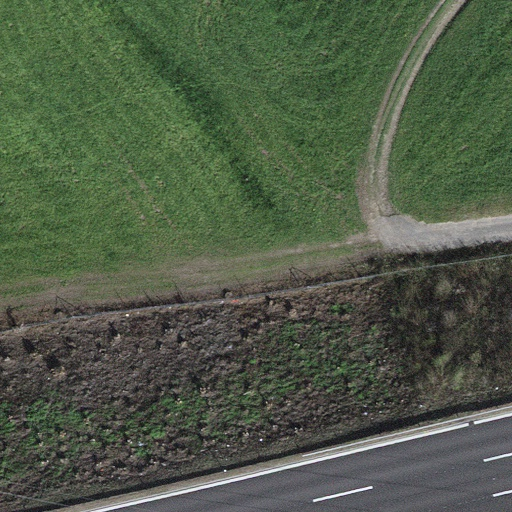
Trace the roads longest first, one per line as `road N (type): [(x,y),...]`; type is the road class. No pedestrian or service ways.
road 1 (track): [(511,221),(389,239),(378,211),(373,166),(381,119),(448,0)]
road 2 (motorway): [(511,472),(342,511)]
